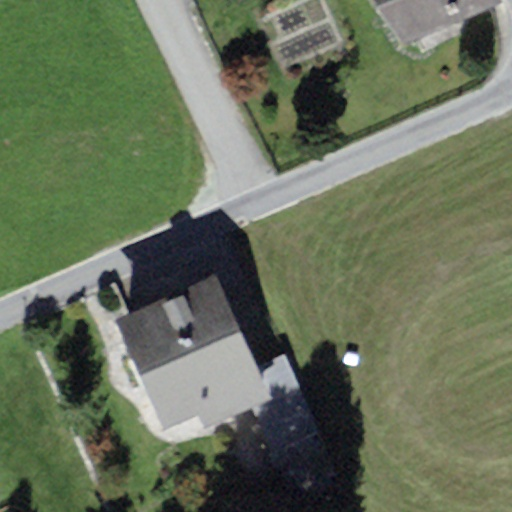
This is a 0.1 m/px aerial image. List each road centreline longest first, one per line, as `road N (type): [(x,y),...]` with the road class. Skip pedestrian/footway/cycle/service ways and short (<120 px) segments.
road 1 (residential): [(257,203),(0,315)]
road 2 (residential): [(511,94),(257,203)]
road 3 (residential): [(160,0),(257,203)]
